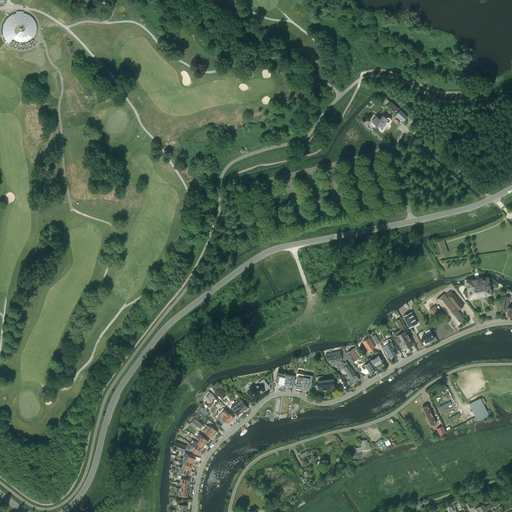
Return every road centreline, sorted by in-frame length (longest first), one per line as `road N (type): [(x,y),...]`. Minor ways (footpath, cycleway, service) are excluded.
road 1 (unknown): [(0,476),(34,502),(67,493),(101,394),(187,279),(214,220),(234,210),(233,176),(323,147),(360,74),(392,72),(435,91),(511,92)]
road 2 (tertiary): [(64,511),(90,477),(116,391),(149,346),(259,255),(468,207),(511,187)]
road 3 (residential): [(194,511),(209,452),(274,394),(335,401),(454,336),(511,321)]
road 4 (unclassified): [(229,511),(240,476),(257,459),(381,419),(453,371),(511,364)]
